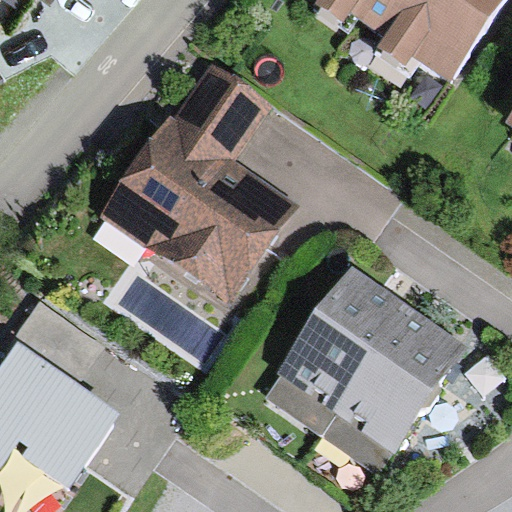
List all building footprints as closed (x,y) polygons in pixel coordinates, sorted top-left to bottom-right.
[(326,0),(443,80),(498,0),(326,0)] [(98,222),(223,305),(283,215),(218,172),(255,118),(194,78),(98,222)] [(277,374),(335,413),(407,305),(349,266),(277,374)] [(467,345),(407,305),(335,413),(394,453),(467,345)] [(70,392),(94,356),(39,318),(14,354),(70,392)] [(57,492),(101,432),(15,368),(0,388),(0,459),(5,453),(57,492)]
